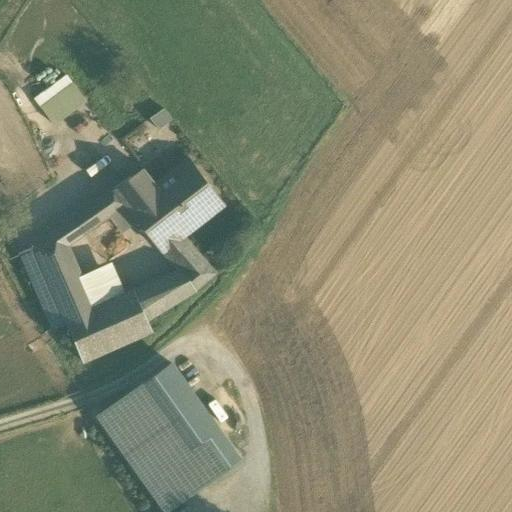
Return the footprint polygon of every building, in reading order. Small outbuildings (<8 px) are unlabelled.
[(33,97),(41,109),(73,85),(65,74),(33,97)] [(41,109),(54,125),(86,101),(73,85),(41,109)] [(149,119),(159,130),(172,120),(163,109),(149,119)] [(148,192),(181,235),(222,203),(190,160),(155,187),(148,192)] [(172,265),(178,270),(195,291),(215,273),(181,235),(148,192),(155,187),(142,169),(112,189),(113,189),(71,218),(81,235),(108,216),(125,205),(138,222),(161,251),(172,265)] [(125,205),(108,216),(120,234),(138,222),(125,205)] [(71,218),(58,227),(66,245),(81,235),(71,218)] [(152,331),(147,321),(133,290),(125,293),(93,307),(80,276),(66,245),(58,227),(32,244),(33,247),(41,265),(60,309),(66,324),(82,362),(152,331)] [(28,270),(41,265),(33,247),(21,252),(28,270)] [(80,276),(93,307),(125,293),(112,262),(80,276)] [(47,314),(60,309),(41,265),(28,270),(47,314)] [(147,321),(195,291),(178,270),(133,290),(147,321)] [(66,324),(60,309),(47,314),(54,329),(66,324)] [(170,363),(136,387),(185,455),(218,431),(170,363)] [(168,511),(240,461),(218,431),(185,455),(136,387),(97,415),(164,511),(168,511)]
